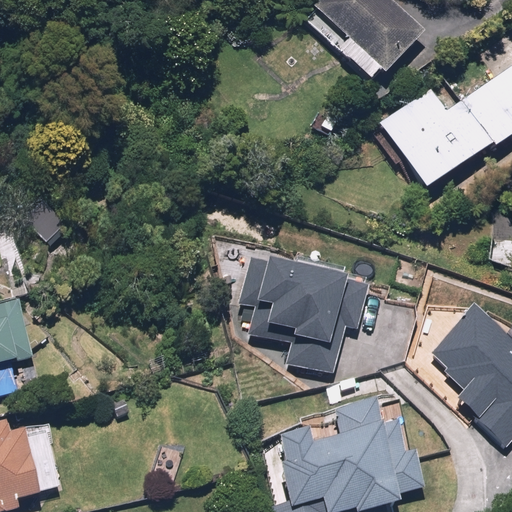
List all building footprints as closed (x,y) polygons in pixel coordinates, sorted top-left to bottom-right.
[(417,45),(370,0),(324,0),(301,25),(335,57),(330,63),(358,90),(370,77),(379,86),(417,45)] [(471,59),(442,78),(453,94),(482,76),(471,59)] [(426,97),(370,135),(416,203),(483,157),(487,161),(511,143),(511,74),(443,121),(426,97)] [(365,288),(248,261),(239,298),(253,302),(245,339),(289,349),(285,368),(329,378),(338,342),(352,345),(365,288)] [(0,375),(10,373),(2,343),(23,338),(15,305),(0,309),(0,375)] [(511,348),(470,311),(429,357),(464,388),(455,398),(509,446),(511,442),(511,348)] [(367,426),(363,409),(334,415),(340,441),(308,448),(304,434),(273,440),(286,499),(275,502),(276,511),(382,511),(382,510),(404,488),(418,485),(412,457),(397,460),(389,421),(367,426)] [(0,511),(8,511),(32,506),(31,502),(55,495),(37,429),(14,436),(15,442),(3,445),(0,433),(0,511)]
